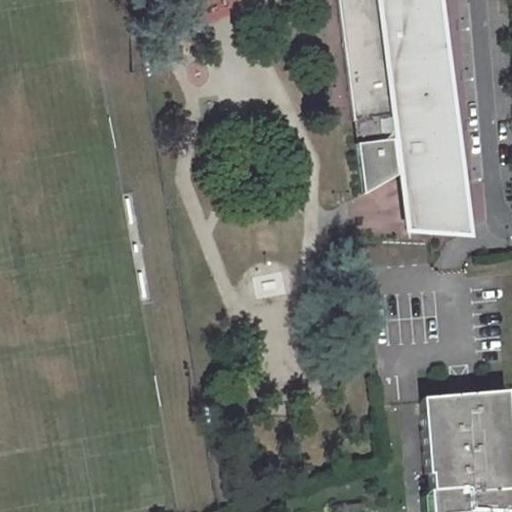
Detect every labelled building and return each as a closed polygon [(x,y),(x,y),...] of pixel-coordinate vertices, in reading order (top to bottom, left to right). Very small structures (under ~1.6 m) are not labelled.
[(422,0),(331,0),(348,124),(353,124),(356,147),(350,147),(357,198),(395,177),(415,165),(413,153),(441,149),(422,0)] [(353,124),(348,124),(350,147),(356,147),(353,124)] [(453,237),(441,149),(413,153),(415,165),(395,177),(402,234),(453,237)] [(420,457),(505,451),(501,398),(494,393),(467,395),(467,401),(453,402),(453,397),(420,400),(415,406),(420,457)] [(510,511),(505,451),(420,457),(421,477),(425,477),(426,492),(423,492),(417,501),(417,511),(510,511)]
